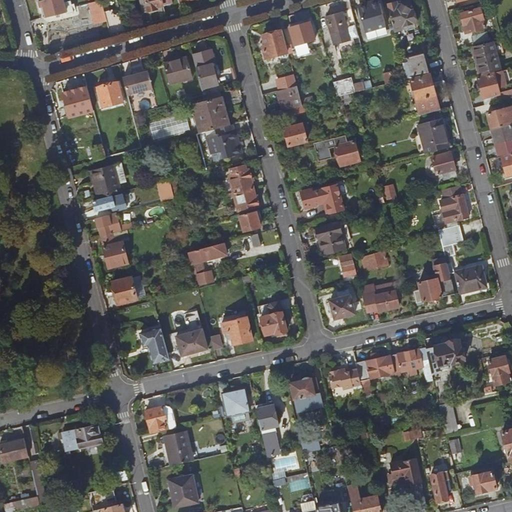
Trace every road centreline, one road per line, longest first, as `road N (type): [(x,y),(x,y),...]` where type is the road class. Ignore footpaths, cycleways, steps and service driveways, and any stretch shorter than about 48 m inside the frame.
road 1 (residential): [(231,16),(318,348)]
road 2 (residential): [(32,69),(116,395)]
road 3 (residential): [(429,0),(510,300)]
road 4 (residential): [(116,395),(318,348)]
road 5 (residential): [(231,16),(32,69)]
road 6 (residential): [(318,348),(510,300)]
road 7 (residential): [(116,395),(146,511)]
